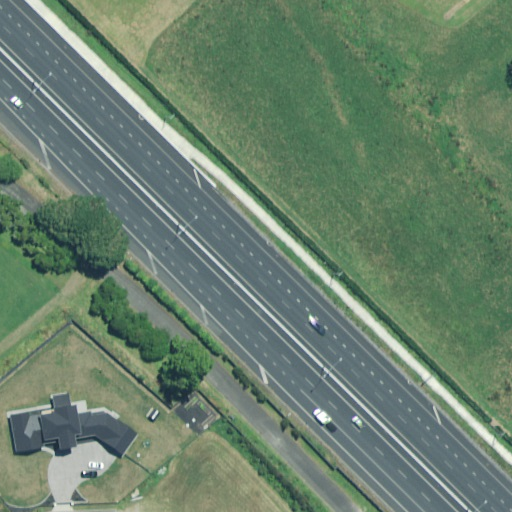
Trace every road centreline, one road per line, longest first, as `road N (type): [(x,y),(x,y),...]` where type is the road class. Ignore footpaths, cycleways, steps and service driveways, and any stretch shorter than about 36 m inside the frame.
road 1 (motorway): [(0,22),(497,511)]
road 2 (motorway): [(440,511),(179,253)]
road 3 (motorway): [(415,511),(296,394),(179,253)]
road 4 (motorway): [(179,253),(0,75)]
